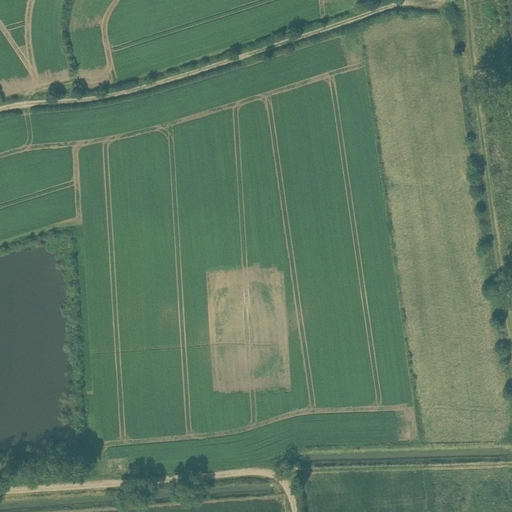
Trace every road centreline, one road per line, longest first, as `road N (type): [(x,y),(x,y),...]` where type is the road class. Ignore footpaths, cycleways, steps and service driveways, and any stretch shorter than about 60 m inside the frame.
road 1 (track): [(0,110),(123,95),(427,0)]
road 2 (track): [(511,326),(466,0)]
road 3 (track): [(0,491),(264,471),(289,488),(294,511)]
